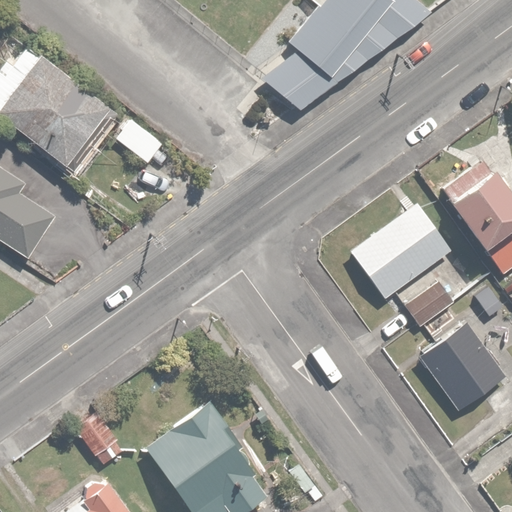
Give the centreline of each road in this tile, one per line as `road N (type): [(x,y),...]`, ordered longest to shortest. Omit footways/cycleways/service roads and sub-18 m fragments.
road 1 (tertiary): [(511,26),(220,237)]
road 2 (residential): [(220,237),(418,511)]
road 3 (tertiary): [(220,237),(0,395)]
